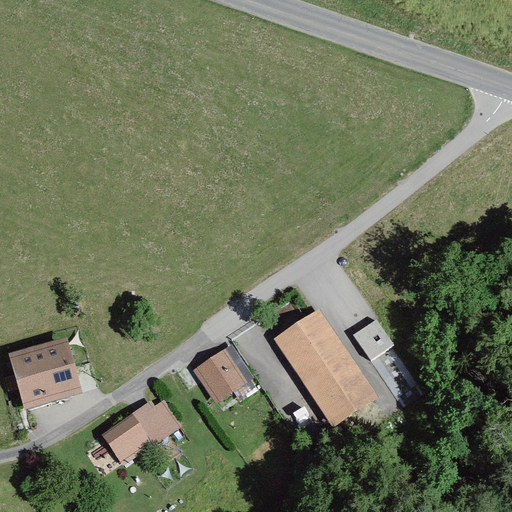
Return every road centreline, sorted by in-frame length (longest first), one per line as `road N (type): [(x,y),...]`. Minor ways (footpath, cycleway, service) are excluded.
road 1 (residential): [(0,463),(35,450),(201,346),(511,97)]
road 2 (tertiary): [(252,0),(511,86)]
